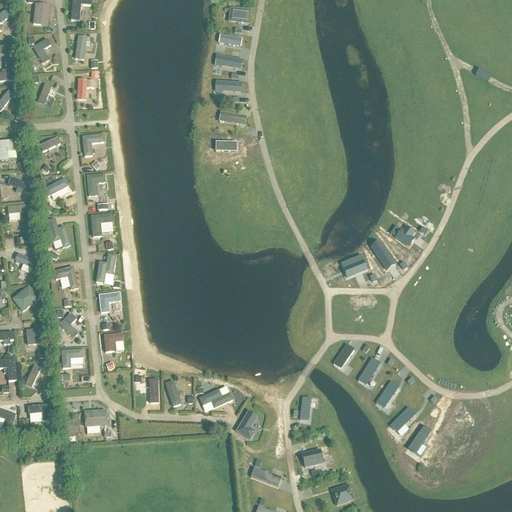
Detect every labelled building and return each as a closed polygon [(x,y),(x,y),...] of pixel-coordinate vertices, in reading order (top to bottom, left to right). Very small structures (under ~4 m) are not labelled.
[(72,0),(71,23),(79,24),(80,8),(91,9),(91,0),(72,0)] [(35,6),(33,27),(48,28),(50,8),(35,6)] [(248,26),(250,14),(231,11),(230,16),(229,16),(229,20),(229,24),(237,25),(237,26),(244,27),(244,26),(248,26)] [(0,26),(10,19),(6,13),(0,16),(0,26)] [(240,49),(241,41),(220,38),(218,46),(240,49)] [(78,39),(75,62),(83,63),(85,49),(89,49),(90,45),(86,45),(87,40),(78,39)] [(32,50),(42,67),(49,63),(43,53),(51,48),(47,42),(32,50)] [(241,63),(218,59),(217,62),(216,62),(215,68),(221,69),(221,68),(240,72),(241,63)] [(5,75),(0,75),(0,84),(14,83),(12,61),(4,62),(5,75)] [(78,82),(77,103),(85,103),(86,91),(94,91),(94,84),(87,83),(78,82)] [(241,86),(217,85),(217,88),(216,88),(215,94),(221,95),(222,93),(240,94),(241,86)] [(45,87),(37,106),(44,108),(51,90),(45,87)] [(9,93),(0,103),(0,115),(1,116),(15,97),(9,93)] [(246,120),(221,115),(220,119),(219,120),(219,123),(219,124),(223,125),(224,124),(244,128),(246,120)] [(82,140),(84,160),(92,159),(91,147),(104,146),(104,137),(82,140)] [(57,140),(39,148),(42,155),(60,146),(57,140)] [(0,144),(0,163),(8,163),(8,155),(16,154),(15,143),(0,144)] [(22,163),(17,167),(21,171),(26,167),(22,163)] [(96,164),(91,168),(95,173),(100,169),(96,164)] [(46,167),(41,172),(46,177),(50,172),(46,167)] [(86,178),(88,200),(97,199),(96,187),(105,186),(104,176),(86,178)] [(10,181),(8,188),(25,193),(27,186),(10,181)] [(65,181),(43,192),(47,200),(69,189),(65,181)] [(431,208),(413,200),(406,216),(425,224),(431,208)] [(49,207),(46,212),(52,217),(55,212),(49,207)] [(29,208),(7,210),(8,218),(22,216),(23,226),(31,225),(29,208)] [(91,219),(92,237),(101,236),(100,227),(113,226),(112,217),(91,219)] [(55,223),(47,226),(53,245),(60,243),(63,251),(70,249),(65,229),(57,231),(55,223)] [(395,241),(409,250),(415,240),(413,239),(416,234),(406,228),(404,233),(401,231),(395,241)] [(112,244),(105,246),(107,253),(114,251),(112,244)] [(373,256),(386,274),(395,267),(383,249),(373,256)] [(52,255),(49,260),(56,264),(58,258),(52,255)] [(15,263),(14,264),(23,268),(32,271),(33,272),(33,271),(36,265),(17,257),(15,263)] [(99,265),(96,285),(104,286),(105,277),(113,278),(115,258),(108,257),(106,266),(99,265)] [(347,281),(367,273),(363,263),(343,271),(347,281)] [(73,271),(54,275),(56,282),(67,279),(71,293),(78,291),(73,271)] [(12,302),(22,315),(39,302),(29,288),(12,302)] [(0,295),(0,296),(2,303),(9,300),(6,293),(0,295)] [(99,298),(101,316),(110,315),(109,306),(120,305),(119,296),(99,298)] [(71,316),(59,328),(73,342),(78,336),(70,328),(76,322),(71,316)] [(17,317),(9,318),(11,333),(19,332),(17,317)] [(41,332),(26,333),(27,349),(42,347),(41,332)] [(14,335),(0,336),(0,344),(15,344),(14,335)] [(122,337),(104,339),(105,356),(113,355),(113,346),(123,345),(122,337)] [(334,366),(341,371),(345,364),(345,365),(354,353),(347,348),(334,366)] [(61,354),(62,371),(71,371),(70,361),(83,361),(83,352),(61,354)] [(371,361),(358,383),(365,387),(369,380),(370,380),(379,366),(371,361)] [(16,362),(0,363),(0,371),(3,371),(4,376),(8,376),(8,384),(17,384),(16,362)] [(106,367),(108,374),(114,371),(112,365),(106,367)] [(34,368),(24,388),(31,391),(41,371),(34,368)] [(149,384),(150,405),(157,405),(157,383),(149,384)] [(165,386),(173,410),(181,407),(173,384),(165,386)] [(390,385),(376,405),(382,410),(387,403),(388,403),(398,390),(390,385)] [(199,401),(202,409),(211,405),(214,412),(233,402),(227,389),(199,401)] [(310,401),(302,401),(300,422),(307,423),(310,401)] [(49,408),(28,409),(28,417),(42,416),(43,425),(52,424),(49,408)] [(16,417),(0,411),(0,420),(6,422),(2,431),(10,434),(16,417)] [(408,411),(390,428),(396,434),(402,428),(403,429),(414,417),(408,411)] [(106,413),(84,414),(85,430),(107,429),(106,413)] [(248,414),(235,434),(249,443),(255,434),(251,431),(257,420),(248,414)] [(432,435),(424,430),(410,450),(416,455),(421,448),(422,449),(432,435)] [(436,454),(444,458),(449,449),(451,444),(452,445),(457,434),(449,430),(448,432),(436,454)] [(505,444),(500,433),(492,437),(503,461),(511,458),(505,444)] [(469,464),(471,474),(485,472),(481,451),(468,453),(469,459),(468,459),(469,464)] [(301,456),(304,470),(323,466),(320,452),(301,456)] [(254,470),(250,479),(276,489),(279,481),(265,476),(265,475),(254,470)] [(330,492),(336,509),(354,504),(348,487),(330,492)]
